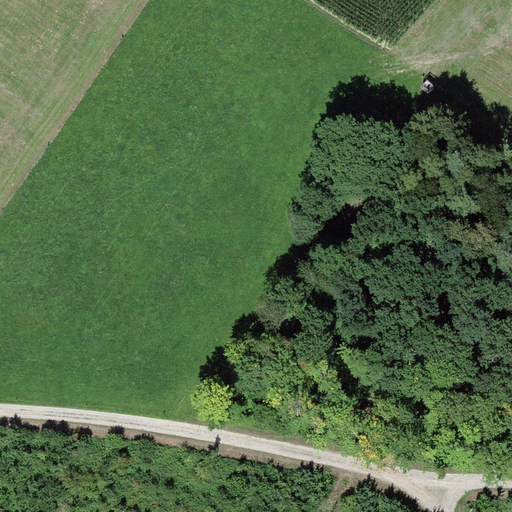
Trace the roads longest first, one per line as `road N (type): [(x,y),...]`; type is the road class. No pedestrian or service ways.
road 1 (track): [(189,441),(433,99),(511,2)]
road 2 (track): [(511,483),(421,480),(0,419)]
